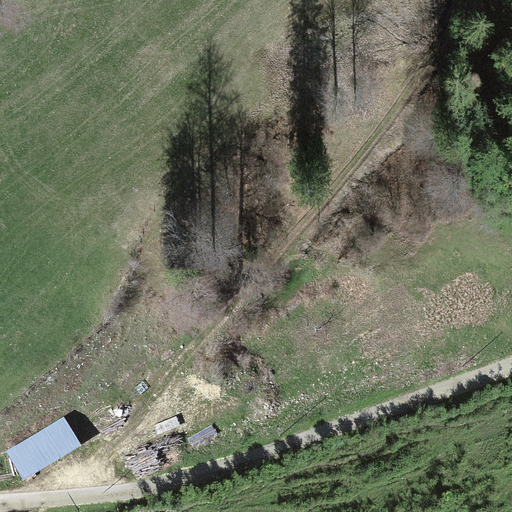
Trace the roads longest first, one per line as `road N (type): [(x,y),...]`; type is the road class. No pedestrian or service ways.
road 1 (track): [(0,502),(117,494),(230,468),(511,365)]
road 2 (track): [(88,497),(208,340)]
